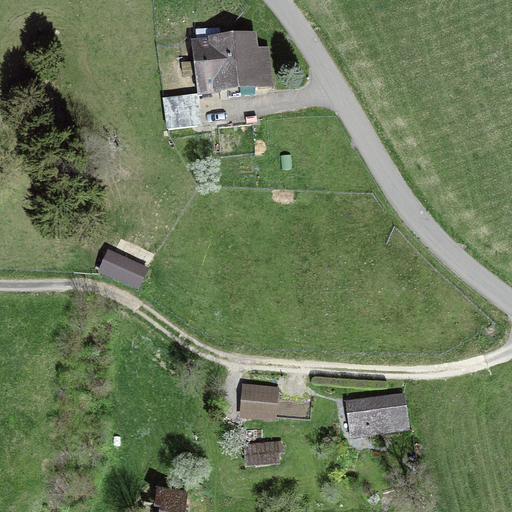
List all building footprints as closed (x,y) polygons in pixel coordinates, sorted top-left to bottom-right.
[(249,36),(192,43),(198,88),(269,80),(265,50),(251,52),(249,36)] [(196,100),(165,102),(167,126),(198,123),(196,100)] [(141,271),(106,253),(99,267),(134,285),(141,271)] [(276,394),(240,391),(238,412),(274,414),(276,394)] [(402,400),(346,404),(348,432),(404,428),(402,400)] [(278,444),(244,446),(246,466),(280,464),(278,444)] [(181,511),(184,498),(162,495),(159,511),(181,511)]
